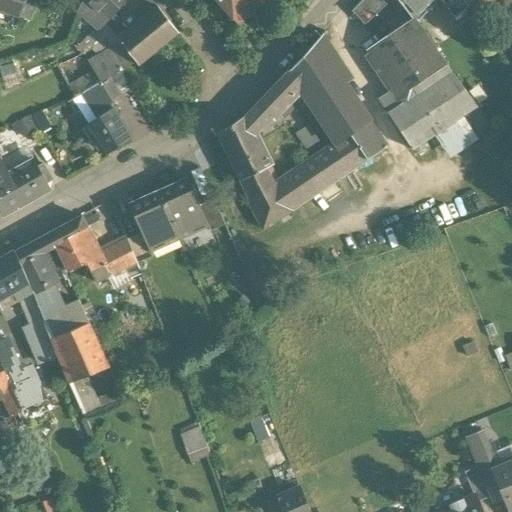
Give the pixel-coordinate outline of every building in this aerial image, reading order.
[(0,0),(0,8),(29,20),(34,8),(22,4),(23,0),(0,0)] [(37,0),(23,0),(22,4),(34,8),(37,0)] [(124,0),(83,0),(82,2),(78,12),(87,19),(94,10),(106,21),(124,0)] [(213,0),(236,25),(262,3),(265,3),(267,1),(268,0),(213,0)] [(362,0),(351,12),(365,25),(391,0),(362,0)] [(396,0),(410,18),(428,0),(438,0),(453,19),(464,10),(467,7),(461,0),(396,0)] [(470,4),(467,7),(464,10),(470,19),(477,15),(470,4)] [(118,39),(118,40),(121,45),(135,61),(138,66),(178,34),(157,7),(118,39)] [(464,10),(453,19),(464,33),(474,27),(470,19),(464,10)] [(450,72),(414,20),(413,21),(412,20),(389,36),(389,37),(367,53),(368,55),(391,88),(401,108),(388,117),(412,152),(477,108),(450,72)] [(104,24),(98,30),(97,28),(84,40),(93,50),(111,32),(104,24)] [(111,32),(93,50),(100,57),(121,45),(118,40),(118,39),(111,32)] [(249,201),(247,202),(262,231),(387,148),(373,127),(348,90),(355,86),(345,71),(321,35),(287,73),(298,89),(335,144),(273,185),(249,201)] [(100,57),(88,64),(93,72),(98,83),(109,76),(135,61),(121,45),(100,57)] [(93,72),(68,86),(74,97),(81,93),(98,83),(93,72)] [(287,73),(258,103),(270,116),(278,108),(283,113),(288,108),(284,103),(298,89),(287,73)] [(98,83),(81,93),(99,120),(112,111),(108,105),(122,97),(109,76),(98,83)] [(270,116),(258,103),(245,117),(252,133),(270,116)] [(482,108),(469,116),(482,136),(495,128),(482,108)] [(99,120),(82,130),(90,143),(97,139),(106,153),(129,138),(112,111),(99,120)] [(252,133),(245,117),(217,135),(249,201),(273,185),(264,169),(268,166),(252,133)] [(0,215),(1,217),(49,190),(45,183),(51,180),(42,165),(36,168),(30,157),(16,164),(18,168),(7,174),(0,160),(0,215)] [(187,180),(158,193),(173,228),(183,224),(187,232),(205,224),(206,224),(198,207),(187,180)] [(158,193),(128,206),(141,234),(148,250),(149,249),(165,242),(161,233),(173,228),(158,193)] [(213,200),(198,207),(206,224),(205,224),(208,232),(224,225),(213,200)] [(34,242),(40,255),(51,249),(50,247),(53,246),(86,227),(81,216),(34,242)] [(173,228),(177,237),(187,232),(183,224),(173,228)] [(86,227),(53,246),(67,272),(84,263),(96,283),(125,268),(115,246),(100,254),(86,227)] [(177,237),(173,228),(161,233),(165,242),(177,237)] [(141,234),(127,240),(136,264),(152,257),(149,249),(148,250),(141,234)] [(136,264),(127,240),(115,246),(125,268),(130,278),(140,274),(136,264)] [(40,255),(34,242),(14,252),(14,254),(31,293),(69,383),(83,377),(84,380),(86,379),(85,376),(108,366),(77,300),(61,307),(62,309),(58,311),(46,285),(54,281),(40,255)] [(65,275),(51,249),(40,255),(54,281),(65,275)] [(14,254),(1,262),(0,259),(0,310),(1,313),(9,309),(7,307),(31,293),(14,254)] [(2,339),(0,340),(0,364),(10,387),(23,380),(2,339)] [(0,393),(2,399),(11,417),(22,412),(10,387),(0,364),(0,393)] [(99,408),(86,379),(84,380),(83,377),(69,383),(83,415),(99,408)] [(22,412),(11,417),(16,429),(27,424),(22,412)] [(201,424),(182,431),(193,461),(212,454),(201,424)] [(483,433),(464,440),(476,469),(485,491),(498,486),(492,471),(498,468),(483,433)] [(511,511),(511,462),(498,468),(492,471),(498,486),(509,511),(511,511)] [(485,491),(476,469),(466,473),(475,496),(478,502),(488,498),(485,491)] [(309,511),(300,489),(277,499),(282,511),(309,511)] [(475,496),(464,501),(463,499),(448,505),(449,507),(438,511),(437,511),(482,511),(478,502),(475,496)]
